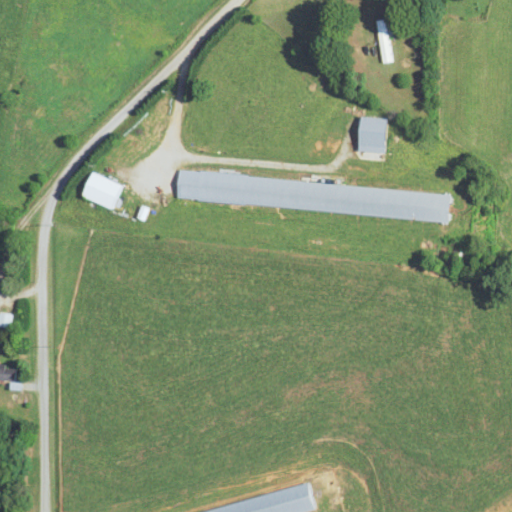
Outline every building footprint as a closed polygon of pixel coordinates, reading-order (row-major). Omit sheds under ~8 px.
[(378,20),(386,63),(398,61),(390,18),(378,20)] [(87,195),(115,209),(127,186),(99,171),(87,195)] [(458,222),(460,194),(182,171),(180,200),(458,222)] [(0,379),(19,382),(20,365),(0,363),(0,379)] [(206,511),(311,511),(306,489),(206,511)]
